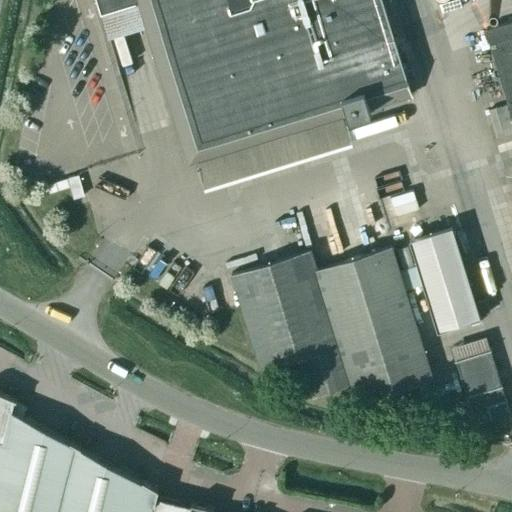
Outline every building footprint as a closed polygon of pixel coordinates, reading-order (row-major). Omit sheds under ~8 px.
[(511,0),(96,0),(101,13),(139,1),(188,163),(348,115),(349,118),(370,111),(370,108),(412,95),(383,0),(511,0),(511,19),(487,28),(511,114),(511,0)] [(511,125),(511,123),(506,104),(495,108),(501,128),(511,125)] [(73,199),(84,196),(78,175),(68,178),(73,199)] [(476,302),(452,227),(410,240),(438,329),(480,317),(491,313),(487,298),(476,302)] [(434,379),(392,246),(346,260),(340,242),(310,252),(309,250),(231,275),(262,372),(300,360),(312,398),(352,385),(358,403),(434,379)] [(403,270),(413,266),(408,246),(397,250),(403,270)] [(511,413),(491,349),(456,360),(477,423),(511,413)] [(0,511),(188,511),(190,505),(156,496),(158,488),(11,409),(14,399),(0,391),(0,511)] [(210,511),(211,507),(191,502),(190,505),(188,511),(210,511)]
